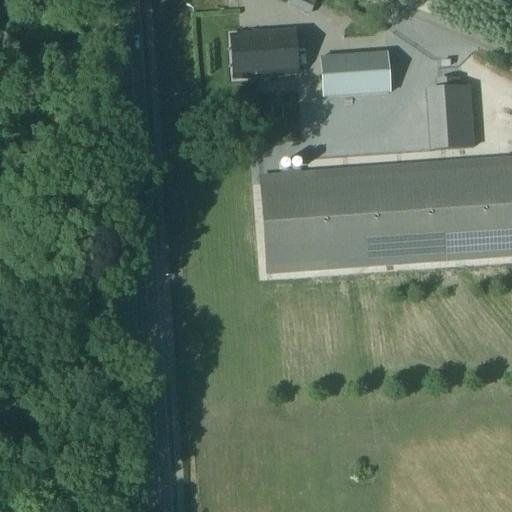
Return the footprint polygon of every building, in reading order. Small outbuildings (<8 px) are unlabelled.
[(288,0),(286,6),(307,15),(314,1),(310,0),(288,0)] [(295,77),(292,34),(228,38),(231,82),(295,77)] [(5,47),(0,56),(0,64),(21,76),(30,61),(5,47)] [(387,96),(384,56),(341,59),(343,98),(337,98),(337,99),(387,96)] [(511,163),(258,182),(265,273),(511,255),(511,163)]
